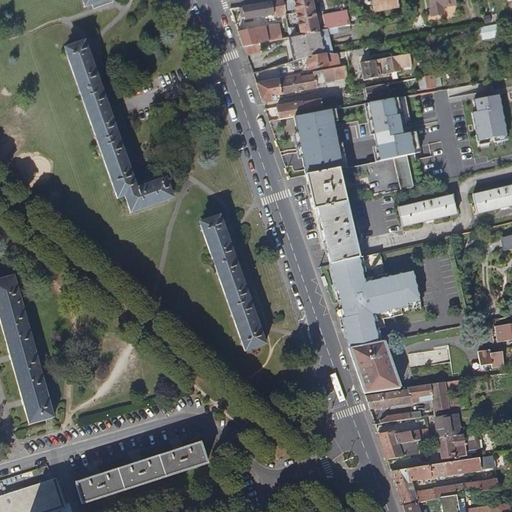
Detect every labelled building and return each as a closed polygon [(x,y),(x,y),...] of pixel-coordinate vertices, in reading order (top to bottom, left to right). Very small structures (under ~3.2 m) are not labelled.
[(245,19),(274,14),(275,17),(286,14),(286,13),(283,0),(281,0),(255,5),(242,7),(245,19)] [(319,30),(311,0),(283,0),(286,13),(288,11),(296,9),(302,35),(319,32),(319,30)] [(399,6),(397,0),(372,0),(375,11),(399,6)] [(456,3),(455,0),(429,0),(432,15),(444,13),(443,6),(456,3)] [(501,9),(499,0),(485,0),(479,1),(481,13),(501,9)] [(323,14),(326,29),(334,27),(332,20),(331,13),(323,14)] [(345,18),(332,20),(334,27),(346,25),(345,18)] [(496,23),(479,27),(482,39),(499,36),(496,23)] [(268,41),(265,25),(239,31),(244,45),(260,42),(268,41)] [(327,53),(323,35),(328,34),(351,30),(350,25),(346,25),(334,27),(326,29),(319,30),(319,32),(302,35),(297,35),(290,37),(283,38),(289,63),(306,57),(312,56),(325,53),(327,53)] [(297,35),(296,28),(289,29),(290,37),(297,35)] [(290,37),(289,29),(275,31),(276,39),(283,38),(290,37)] [(332,53),(328,34),(323,35),(327,53),(327,54),(332,53)] [(93,69),(84,42),(65,49),(117,199),(125,196),(131,213),(172,198),(168,187),(165,178),(136,189),(127,166),(111,119),(93,69)] [(262,51),(260,42),(244,45),(247,54),(262,51)] [(440,48),(422,52),(423,58),(441,54),(440,48)] [(328,66),(325,53),(312,56),(313,59),(308,60),(310,69),(328,66)] [(380,76),(379,70),(382,70),(383,74),(401,71),(400,68),(412,66),(410,54),(360,63),(364,80),(380,76)] [(347,78),(345,66),(333,68),(335,79),(342,78),(347,78)] [(335,79),(333,68),(324,70),(326,81),(333,80),(335,79)] [(326,81),(324,70),(314,72),(316,82),(324,81),(326,81)] [(316,82),(314,72),(313,72),(314,74),(294,78),(293,75),(278,78),(281,94),(300,91),(310,89),(317,87),(316,82)] [(281,94),(278,78),(256,82),(259,89),(263,102),(276,99),(275,95),(281,94)] [(390,96),(388,84),(365,88),(367,100),(390,96)] [(473,112),(478,140),(507,135),(500,94),(474,98),(477,111),(473,112)] [(321,101),(321,99),(310,100),(303,102),(305,115),(309,114),(316,113),(323,112),(321,101)] [(338,109),(336,99),(321,101),(323,112),(336,109),(338,109)] [(305,115),(303,102),(277,106),(279,119),(282,119),(305,115)] [(282,119),(279,119),(269,122),(273,130),(278,145),(286,143),(282,119)] [(413,187),(409,162),(407,155),(394,157),(400,190),(413,187)] [(346,202),(340,176),(364,171),(363,164),(348,167),(347,166),(305,175),(313,209),(316,208),(346,202)] [(477,213),(511,204),(511,185),(472,194),(477,213)] [(456,214),(452,195),(397,207),(401,226),(456,214)] [(356,251),(351,227),(346,202),(316,208),(327,256),(329,264),(358,257),(356,251)] [(227,237),(220,217),(200,224),(245,352),(265,345),(243,282),(227,237)] [(511,235),(503,237),(505,248),(511,246),(511,235)] [(421,310),(415,281),(388,287),(380,252),(375,253),(358,257),(329,264),(337,299),(343,298),(345,308),(340,309),(348,347),(377,342),(374,329),(385,326),(384,319),(421,310)] [(53,418),(14,276),(0,279),(0,319),(26,415),(29,425),(53,418)] [(511,322),(496,325),(498,341),(508,340),(508,337),(511,336),(511,322)] [(400,388),(383,340),(377,342),(348,347),(356,369),(364,393),(400,388)] [(506,365),(504,351),(492,352),(491,348),(479,350),(481,365),(493,363),(493,367),(506,365)] [(412,402),(412,399),(432,396),(434,411),(450,408),(449,406),(456,406),(455,398),(448,399),(447,388),(467,385),(466,378),(410,386),(406,387),(407,390),(365,395),(370,409),(412,402)] [(380,422),(410,418),(409,412),(387,415),(380,421),(380,422)] [(463,434),(462,427),(459,428),(457,413),(435,416),(438,437),(463,434)] [(421,416),(411,418),(412,425),(427,423),(426,416),(421,416)] [(420,440),(419,430),(394,433),(394,430),(378,433),(379,434),(383,445),(420,440)] [(475,432),(463,434),(466,455),(478,453),(477,449),(481,447),(480,438),(476,436),(475,432)] [(466,455),(463,434),(438,437),(441,459),(466,455)] [(425,452),(423,440),(420,440),(383,445),(387,458),(425,452)] [(81,503),(206,464),(199,443),(179,449),(137,462),(97,476),(74,483),(81,503)] [(493,455),(478,458),(479,464),(494,461),(493,455)] [(411,479),(480,469),(479,464),(478,458),(391,470),(397,488),(403,504),(417,502),(418,501),(415,491),(411,479)] [(440,498),(456,495),(498,488),(497,479),(415,491),(418,501),(440,498)] [(39,511),(61,505),(54,483),(0,500),(0,511),(39,511)] [(420,511),(417,502),(403,504),(405,511),(458,511),(457,500),(456,495),(440,498),(442,511),(420,511)] [(465,511),(465,507),(464,499),(457,500),(458,511),(465,511)] [(511,511),(511,503),(491,507),(472,509),(472,511),(511,511)]
